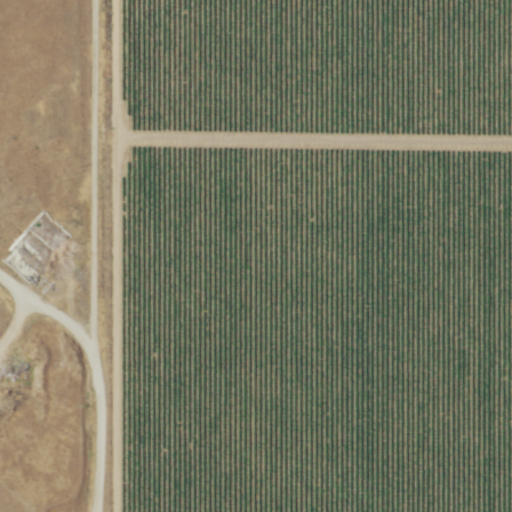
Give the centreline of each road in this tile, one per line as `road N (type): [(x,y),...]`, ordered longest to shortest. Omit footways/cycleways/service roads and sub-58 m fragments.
road 1 (track): [(119,0),(118,511)]
road 2 (track): [(119,136),(511,141)]
